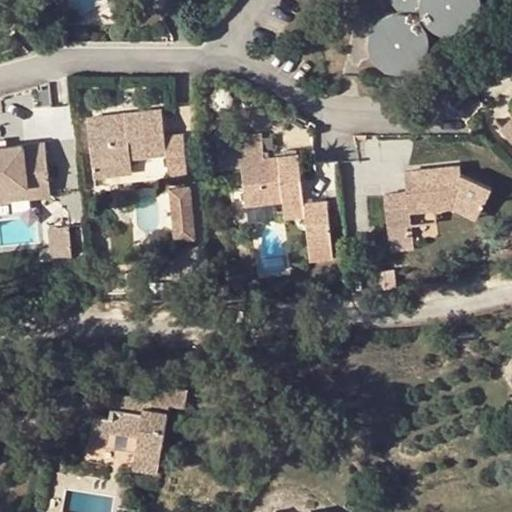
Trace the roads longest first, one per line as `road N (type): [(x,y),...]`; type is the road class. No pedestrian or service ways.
road 1 (residential): [(0,329),(212,329),(415,312),(511,292)]
road 2 (residential): [(431,114),(330,111),(217,63)]
road 3 (residential): [(217,63),(71,61),(0,78)]
